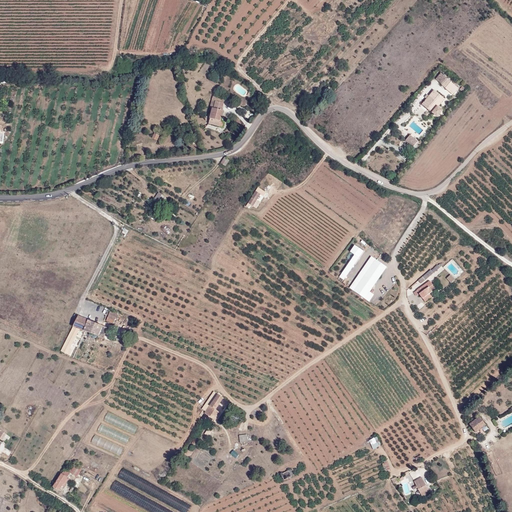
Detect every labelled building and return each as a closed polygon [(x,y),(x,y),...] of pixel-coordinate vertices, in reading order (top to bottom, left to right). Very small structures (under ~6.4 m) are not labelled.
[(441,73),(436,79),(442,85),(447,79),(441,73)] [(434,90),(429,97),(427,99),(422,105),(432,113),(436,109),(444,99),(434,90)] [(216,101),(224,103),(225,99),(213,97),(210,108),(213,108),(214,109),(216,101)] [(222,111),(223,104),(224,103),(216,101),(214,109),(213,108),(209,124),(220,127),(220,123),(219,122),(221,117),(222,117),(223,111),(222,111)] [(442,113),(436,109),(432,113),(438,118),(442,113)] [(229,160),(225,158),(221,163),(225,166),(229,160)] [(260,194),(262,191),(258,188),(247,205),(250,207),(251,205),(253,206),(257,200),(260,194)] [(165,197),(159,193),(152,203),(158,207),(165,197)] [(345,280),(364,250),(355,245),(347,258),(351,260),(340,277),(345,280)] [(355,291),(377,260),(372,257),(351,288),(355,291)] [(387,267),(377,260),(355,291),(366,298),(370,292),(387,267)] [(437,265),(431,270),(434,273),(442,266),(440,264),(438,265),(437,265)] [(434,273),(431,270),(418,280),(421,284),(434,273)] [(429,287),(432,285),(430,281),(414,293),(417,296),(420,294),(425,302),(431,297),(429,294),(430,294),(432,292),(431,289),(429,287)] [(366,298),(370,301),(374,295),(370,292),(366,298)] [(113,323),(116,316),(110,313),(106,321),(113,323)] [(106,328),(78,316),(61,351),(69,355),(70,351),(69,350),(79,329),(103,338),(106,328)] [(201,410),(205,413),(216,397),(212,394),(201,410)] [(205,413),(215,421),(221,413),(219,411),(215,409),(223,398),(218,394),(216,397),(205,413)] [(219,411),(226,400),(223,398),(215,409),(219,411)] [(470,420),(468,422),(476,433),(486,425),(480,417),(472,423),(470,420)] [(0,430),(0,439),(5,442),(9,436),(0,430)] [(82,468),(76,464),(70,472),(77,477),(82,468)] [(59,490),(62,485),(67,478),(70,473),(65,469),(54,487),(59,490)] [(420,492),(421,492),(422,491),(423,492),(424,495),(430,492),(422,477),(414,481),(416,485),(414,487),(415,489),(417,487),(420,492)]
